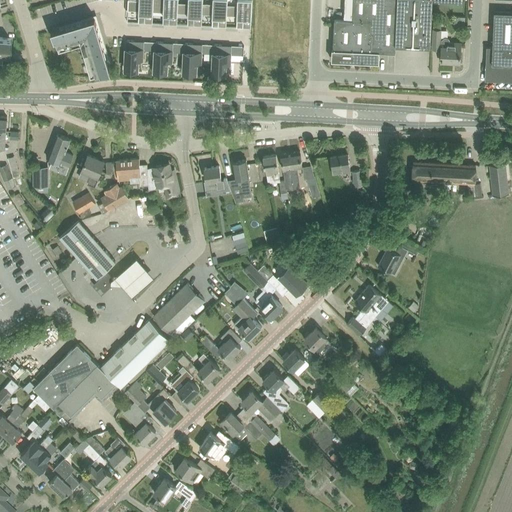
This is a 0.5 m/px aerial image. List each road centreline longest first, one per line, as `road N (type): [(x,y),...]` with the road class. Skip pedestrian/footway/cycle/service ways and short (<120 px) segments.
road 1 (tertiary): [(117,493),(345,269),(373,221),(379,123)]
road 2 (unclassified): [(50,293),(89,323),(116,330),(200,247),(181,145)]
road 3 (residential): [(27,27),(102,4),(127,30),(251,36)]
road 4 (track): [(468,437),(317,297)]
road 5 (track): [(436,511),(511,321)]
road 6 (residential): [(181,145),(347,130)]
road 7 (unclassified): [(458,82),(314,74)]
road 8 (primary): [(182,112),(314,119)]
road 9 (primary): [(314,105),(182,98)]
